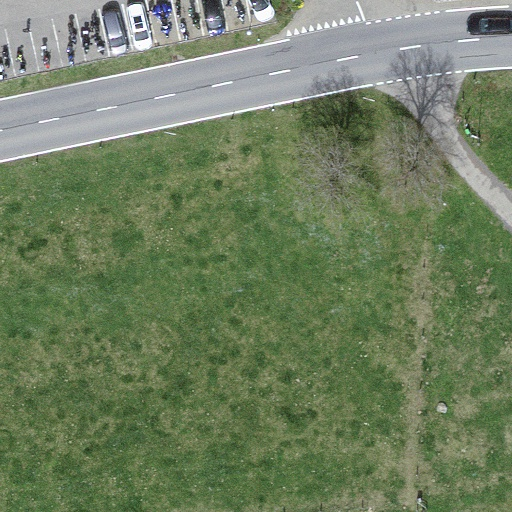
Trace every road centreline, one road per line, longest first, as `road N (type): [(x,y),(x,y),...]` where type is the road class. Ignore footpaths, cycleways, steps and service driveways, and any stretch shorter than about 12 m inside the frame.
road 1 (secondary): [(0,129),(261,71),(511,36)]
road 2 (track): [(389,49),(452,144),(511,209)]
